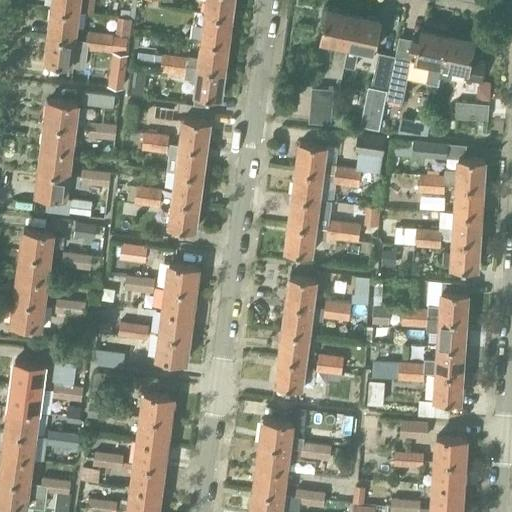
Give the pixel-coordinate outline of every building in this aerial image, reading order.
[(79,10),(80,0),(53,0),(53,7),(79,10)] [(207,0),(206,12),(233,16),(235,0),(207,0)] [(76,37),(79,10),(53,7),(49,33),(76,37)] [(341,76),(354,13),(328,8),(322,39),(335,42),(329,74),(341,76)] [(229,43),(233,16),(206,12),(202,39),(229,43)] [(127,32),(128,13),(114,13),(113,31),(127,32)] [(354,13),(341,76),(342,77),(344,65),(355,67),(359,47),(373,50),(380,18),(354,13)] [(438,85),(449,33),(423,27),(420,40),(400,36),(396,55),(395,55),(388,89),(389,89),(387,99),(403,102),(412,58),(431,62),(427,82),(438,85)] [(88,39),(87,48),(88,48),(99,50),(101,31),(89,30),(88,39)] [(114,33),(101,31),(99,50),(112,52),(113,42),(114,33)] [(49,33),(46,61),(85,66),(88,48),(87,48),(88,39),(76,37),(49,33)] [(449,33),(438,85),(439,85),(441,77),(451,79),(453,67),(466,70),(465,78),(482,82),(486,60),(472,56),(475,39),(449,33)] [(225,70),(229,43),(202,39),(199,66),(225,70)] [(388,89),(395,55),(379,52),(372,86),(387,89),(388,89)] [(172,72),(174,54),(163,53),(162,61),(161,71),(172,72)] [(186,64),(187,56),(174,54),(172,72),(185,74),(186,64)] [(197,79),(195,93),(222,97),(225,70),(199,66),(186,64),(185,74),(185,77),(197,79)] [(124,87),(126,71),(110,69),(108,85),(124,87)] [(135,69),(133,80),(145,82),(146,71),(135,69)] [(157,95),(178,97),(179,86),(158,84),(157,95)] [(362,124),(380,128),(387,89),(372,86),(370,85),(362,124)] [(311,108),(333,110),(335,88),(313,86),(311,108)] [(83,90),(81,103),(104,106),(113,107),(114,94),(83,90)] [(49,97),(46,121),(75,125),(78,101),(49,97)] [(456,117),(489,119),(490,104),(457,101),(456,117)] [(332,124),(333,110),(311,108),(309,122),(332,124)] [(414,117),(412,131),(429,133),(431,118),(422,116),(414,115),(414,117)] [(181,144),(206,147),(210,120),(184,116),(181,144)] [(88,127),(87,135),(101,137),(102,122),(89,120),(88,127)] [(46,121),(43,145),(73,149),(75,125),(46,121)] [(103,122),(102,122),(101,137),(116,139),(117,130),(117,124),(103,122)] [(155,150),(157,132),(145,130),(144,139),(142,148),(155,150)] [(168,152),(169,142),(170,134),(157,132),(155,150),(168,152)] [(358,133),(356,150),(383,154),(384,154),(386,138),(387,137),(358,133)] [(448,142),(414,139),(414,140),(408,139),(408,140),(407,154),(413,154),(412,155),(447,158),(448,142)] [(301,140),(297,168),(323,171),(338,173),(339,164),(341,146),(327,144),(301,140)] [(181,144),(169,142),(168,152),(169,152),(179,153),(177,171),(202,174),(206,147),(181,144)] [(43,145),(40,169),(70,172),(73,149),(43,145)] [(466,157),(459,156),(459,158),(458,168),(444,167),(444,174),(443,180),(445,181),(445,183),(457,184),(484,186),(486,158),(466,157)] [(338,173),(336,185),(348,186),(350,166),(339,164),(338,173)] [(362,167),(350,166),(348,186),(360,187),(362,167)] [(82,174),(81,182),(93,184),(94,176),(98,177),(99,169),(83,167),(82,174)] [(293,195),(319,198),(323,171),(297,168),(293,195)] [(40,169),(37,193),(67,196),(68,183),(80,185),(81,182),(82,174),(70,172),(69,172),(40,169)] [(112,170),(99,169),(98,177),(94,176),(93,184),(109,185),(110,186),(112,170)] [(199,201),(202,174),(177,171),(173,198),(199,201)] [(431,193),(432,173),(421,172),(419,172),(418,192),(431,193)] [(431,193),(444,194),(445,183),(445,181),(443,180),(444,174),(438,173),(432,173),(431,193)] [(136,202),(147,204),(150,186),(138,184),(137,193),(136,202)] [(457,184),(455,211),(482,213),(484,186),(457,184)] [(163,187),(150,186),(147,204),(161,206),(162,196),(163,187)] [(293,195),(289,222),(315,225),(328,227),(329,219),(332,200),(319,198),(293,195)] [(72,197),(70,212),(91,214),(93,200),(72,197)] [(195,229),(199,201),(173,198),(170,225),(195,229)] [(376,204),(376,221),(404,221),(405,204),(376,204)] [(455,211),(440,210),(438,228),(443,229),(442,238),(453,239),(480,241),(482,213),(455,211)] [(328,227),(327,235),(339,237),(341,220),(329,219),(328,227)] [(76,220),(75,235),(94,238),(96,238),(97,225),(98,223),(76,220)] [(341,220),(339,237),(352,239),(354,222),(341,220)] [(285,249),(312,253),(315,225),(289,222),(285,249)] [(428,246),(429,227),(417,227),(417,232),(416,241),(416,246),(428,246)] [(428,246),(441,247),(442,238),(443,229),(438,228),(429,227),(428,246)] [(21,252),(49,255),(52,231),(24,228),(21,252)] [(478,268),(480,241),(453,239),(451,267),(478,268)] [(147,244),(121,240),(118,258),(145,262),(147,244)] [(64,250),(62,265),(76,267),(78,252),(64,250)] [(381,252),(380,266),(395,267),(397,251),(381,250),(381,252)] [(46,279),(49,255),(21,252),(18,275),(46,279)] [(87,253),(78,252),(76,267),(91,269),(92,260),(92,256),(93,254),(87,253)] [(165,286),(194,290),(197,266),(168,263),(165,286)] [(125,288),(139,290),(141,275),(127,274),(126,282),(125,288)] [(287,302),(312,305),(316,278),(290,274),(287,302)] [(43,302),(46,279),(18,275),(15,299),(43,302)] [(156,278),(141,275),(139,290),(155,292),(156,278)] [(192,313),(194,290),(165,286),(162,310),(192,313)] [(469,292),(441,290),(440,307),(429,306),(429,307),(429,317),(439,318),(467,320),(469,292)] [(369,293),(353,292),(352,302),(368,303),(369,293)] [(57,304),(56,312),(70,313),(72,298),(58,297),(57,304)] [(87,300),(72,298),(70,313),(85,315),(87,300)] [(325,307),(324,316),(336,318),(339,300),(327,298),(325,307)] [(40,326),(43,302),(15,299),(12,323),(40,326)] [(352,302),(339,300),(336,318),(349,320),(351,309),(352,302)] [(287,302),(283,328),(309,332),(310,319),(323,321),(324,316),(325,306),(312,305),(287,302)] [(415,325),(416,306),(404,306),(403,315),(402,324),(415,325)] [(429,307),(419,307),(416,306),(415,325),(428,326),(429,317),(429,307)] [(189,336),(192,313),(162,310),(160,333),(189,336)] [(428,326),(428,329),(439,330),(438,345),(465,347),(467,320),(439,318),(429,317),(428,326)] [(94,319),(94,333),(107,333),(108,319),(94,319)] [(132,336),(134,321),(121,320),(120,328),(119,335),(132,336)] [(134,321),(132,336),(148,339),(149,332),(150,324),(134,321)] [(305,359),(309,332),(283,328),(279,355),(305,359)] [(186,360),(189,336),(160,333),(157,357),(186,360)] [(465,347),(438,345),(437,358),(426,357),(425,362),(425,371),(436,372),(463,374),(465,347)] [(119,362),(120,347),(89,347),(89,361),(119,362)] [(77,369),(79,355),(57,352),(55,366),(77,369)] [(318,361),(317,370),(329,372),(331,354),(319,352),(318,361)] [(345,356),(331,354),(329,372),(342,374),(343,364),(345,356)] [(301,386),(305,359),(279,355),(275,383),(301,386)] [(12,382),(41,386),(45,362),(16,358),(12,382)] [(412,379),(413,361),(400,360),(399,370),(399,378),(412,379)] [(425,371),(425,362),(413,361),(412,379),(424,380),(425,371)] [(461,401),(463,374),(436,372),(434,400),(461,401)] [(363,373),(363,389),(378,389),(378,373),(363,373)] [(55,381),(53,397),(67,398),(69,383),(55,381)] [(38,410),(41,386),(12,382),(9,406),(38,410)] [(84,385),(69,383),(67,398),(82,400),(84,385)] [(141,415),(170,419),(174,395),(144,391),(141,415)] [(91,401),(89,416),(112,419),(113,419),(114,404),(108,403),(91,401)] [(114,404),(113,419),(129,421),(130,413),(131,407),(114,404)] [(35,433),(38,410),(9,406),(6,429),(35,433)] [(167,442),(170,419),(141,415),(138,438),(167,442)] [(263,417),(260,441),(289,445),(302,447),(303,440),(304,437),(290,435),(292,421),(275,419),(263,417)] [(405,421),(404,434),(426,436),(427,422),(405,421)] [(6,429),(3,453),(32,456),(45,458),(48,435),(35,433),(6,429)] [(63,431),(49,429),(49,435),(48,443),(61,445),(63,431)] [(78,433),(63,431),(61,445),(76,447),(77,438),(78,433)] [(437,436),(435,460),(465,462),(467,438),(437,436)] [(164,465),(167,442),(138,438),(135,461),(164,465)] [(317,442),(303,440),(302,447),(301,455),(316,457),(317,442)] [(289,445),(260,441),(257,465),(286,469),(287,457),(301,459),(302,447),(289,445)] [(332,444),(317,442),(316,457),(330,459),(330,458),(331,450),(332,444)] [(95,456),(94,464),(107,466),(109,452),(96,450),(95,456)] [(408,467),(409,452),(395,451),(394,466),(408,467)] [(124,453),(109,452),(107,466),(122,468),(123,460),(124,453)] [(408,467),(423,468),(423,466),(423,460),(424,452),(409,452),(408,467)] [(32,456),(3,453),(0,476),(29,480),(30,473),(32,456)] [(465,462),(435,460),(434,471),(433,484),(464,486),(465,462)] [(161,489),(164,465),(135,461),(131,485),(161,489)] [(283,492),(286,469),(257,465),(254,488),(283,492)] [(83,466),(81,479),(100,481),(101,468),(83,466)] [(42,484),(41,490),(55,492),(56,477),(43,475),(42,482),(42,483),(42,484)] [(29,482),(29,480),(0,476),(0,477),(0,500),(26,504),(29,482)] [(72,479),(56,477),(55,492),(70,494),(71,485),(72,479)] [(364,502),(366,486),(357,485),(355,484),(353,501),(364,502)] [(464,486),(433,484),(432,507),(462,510),(464,486)] [(156,511),(157,511),(161,489),(131,485),(128,508),(156,511)] [(296,494),(295,502),(301,503),(309,504),(311,489),(297,487),(296,494)] [(254,488),(250,511),(252,511),(299,511),(301,503),(295,502),(296,494),(283,492),(254,488)] [(326,491),(311,489),(309,504),(324,506),(325,498),(326,491)] [(405,511),(406,498),(392,497),(392,505),(391,511),(405,511)] [(100,511),(102,499),(88,498),(86,511),(100,511)] [(406,498),(405,511),(420,511),(421,506),(421,499),(406,498)] [(102,499),(100,511),(116,511),(117,507),(117,501),(102,499)] [(353,511),(378,511),(379,504),(354,502),(353,511)]
